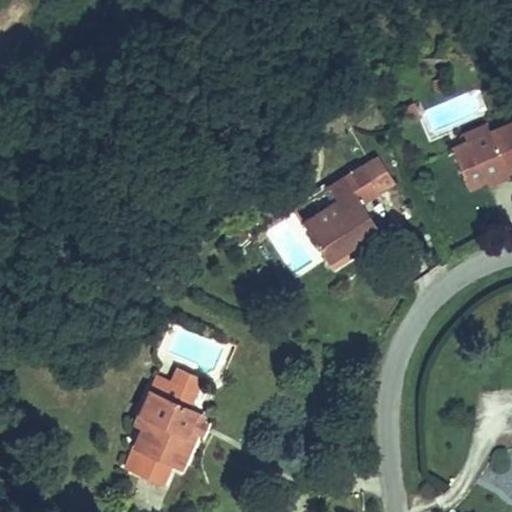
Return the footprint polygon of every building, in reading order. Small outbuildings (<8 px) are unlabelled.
[(511,108),(473,128),(452,139),(436,147),(456,186),(470,179),(466,170),(486,161),(491,170),(511,159),(511,108)] [(466,116),(446,127),(452,139),(473,128),(466,116)] [(486,161),(466,170),(470,179),(474,185),(493,175),(491,170),(486,161)] [(317,201),(285,221),(308,258),(360,226),(347,204),(363,195),(344,165),(308,187),(317,201)] [(276,206),(285,221),(317,201),(308,187),(276,206)] [(369,240),(360,226),(308,258),(316,272),(369,240)] [(156,378),(179,389),(186,375),(163,363),(156,378)] [(142,371),(118,418),(131,424),(109,469),(149,489),(160,465),(165,467),(176,446),(161,438),(179,401),(175,399),(179,389),(156,378),(142,371)] [(511,388),(499,390),(503,420),(511,418),(511,388)] [(179,401),(161,438),(176,446),(194,408),(179,401)] [(511,418),(503,420),(511,481),(511,418)]
